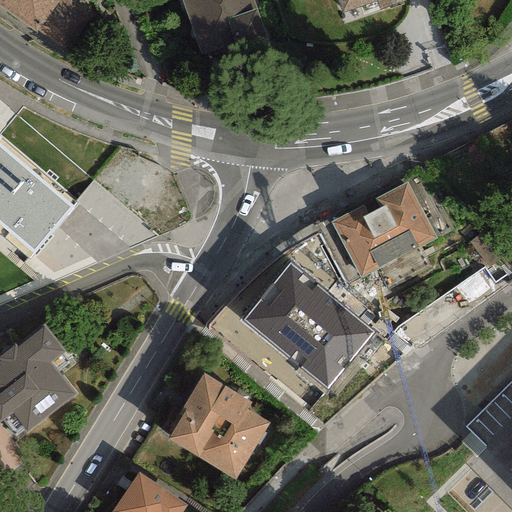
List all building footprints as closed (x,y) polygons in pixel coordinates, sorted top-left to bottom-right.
[(0,0),(0,6),(69,52),(94,15),(70,0),(0,0)] [(270,46),(253,0),(179,0),(201,59),(237,46),(241,57),(270,46)] [(408,0),(337,0),(342,12),(376,1),(380,10),(408,0)] [(77,204),(0,139),(0,138),(0,235),(29,260),(77,204)] [(434,237),(406,183),(329,222),(357,276),(434,237)] [(373,332),(289,263),(242,321),(326,389),(373,332)] [(0,421),(0,422),(11,414),(26,433),(76,395),(51,363),(64,352),(44,326),(16,347),(14,345),(0,355),(0,421)] [(250,403),(202,374),(182,408),(185,410),(167,439),(234,480),(269,423),(246,409),(250,403)] [(181,511),(186,505),(138,473),(110,511),(181,511)]
